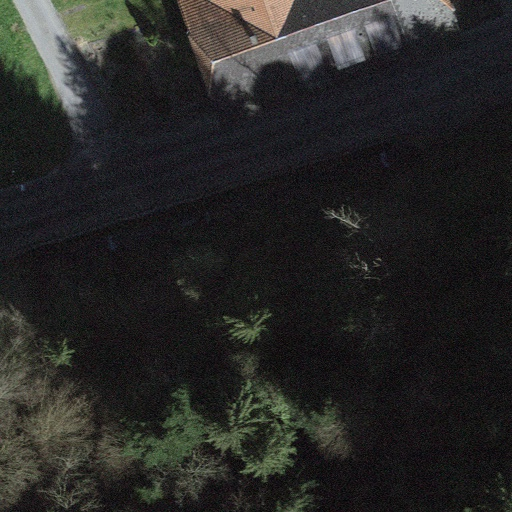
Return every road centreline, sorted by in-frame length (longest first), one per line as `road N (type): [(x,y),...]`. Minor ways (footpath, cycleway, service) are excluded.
road 1 (unclassified): [(116,184),(511,45)]
road 2 (unclassified): [(116,184),(29,0)]
road 3 (unclassified): [(0,218),(116,184)]
